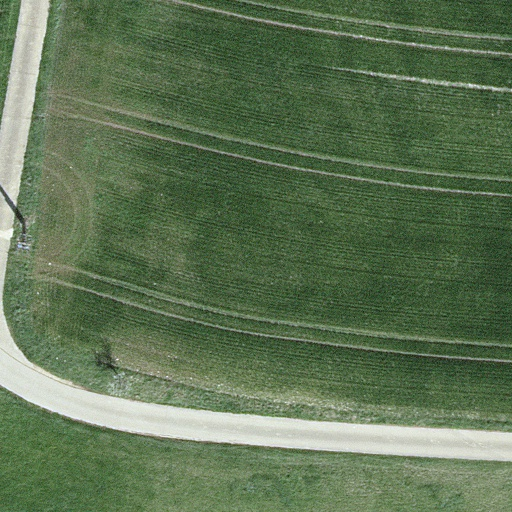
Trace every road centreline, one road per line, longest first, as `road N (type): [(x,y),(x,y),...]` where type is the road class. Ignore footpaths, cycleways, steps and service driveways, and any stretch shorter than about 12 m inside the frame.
road 1 (unclassified): [(0,360),(61,404),(511,454)]
road 2 (track): [(34,0),(0,221)]
